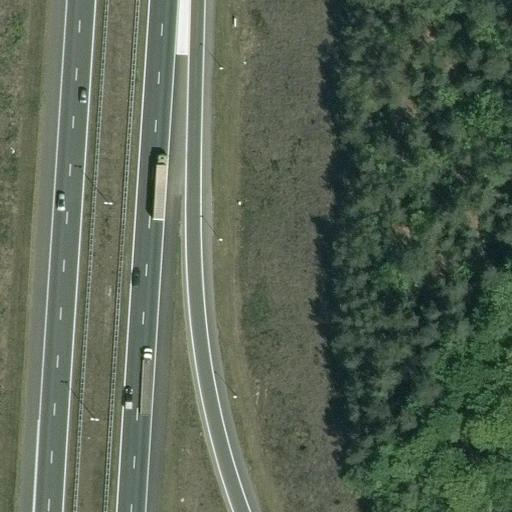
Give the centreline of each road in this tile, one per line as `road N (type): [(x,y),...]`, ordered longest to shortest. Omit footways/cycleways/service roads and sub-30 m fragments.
road 1 (motorway): [(241,511),(213,424),(198,329),(195,0)]
road 2 (motorway): [(130,511),(164,0)]
road 3 (motorway): [(81,0),(48,511)]
road 4 (track): [(511,286),(483,331),(463,391),(463,442),(485,511)]
